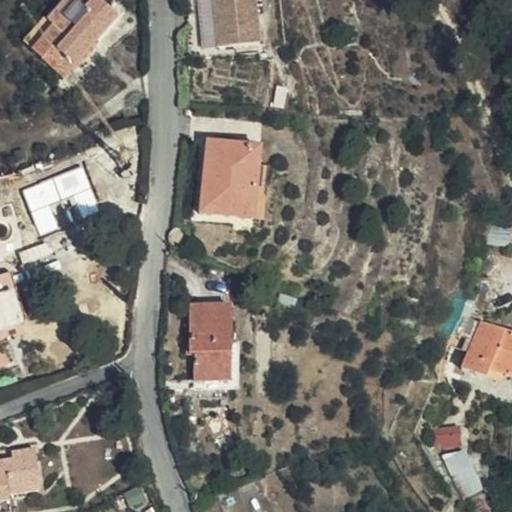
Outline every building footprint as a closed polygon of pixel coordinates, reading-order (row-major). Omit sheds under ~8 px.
[(25,38),(59,70),(71,57),(74,61),(93,40),(98,45),(123,18),(104,0),(69,0),(54,16),(50,12),(25,38)] [(218,56),(262,56),(261,1),(256,1),(256,0),(222,0),(217,0),(218,56)] [(71,57),(59,70),(68,78),(98,45),(93,40),(74,61),(71,57)] [(203,226),(237,227),(238,215),(258,215),(260,153),(205,151),(203,226)] [(485,232),(487,200),(461,198),(458,228),(485,232)] [(238,215),(237,227),(258,227),(258,215),(238,215)] [(0,334),(25,326),(5,264),(0,265),(0,334)] [(509,369),(511,357),(511,326),(469,313),(471,308),(458,305),(461,292),(452,289),(437,338),(457,344),(452,360),(476,368),(479,359),(509,369)] [(202,392),(235,392),(235,314),(193,314),(192,361),(202,362),(202,392)] [(498,365),(479,359),(476,368),(495,373),(498,365)] [(444,438),(446,424),(439,425),(435,438),(444,438)] [(454,438),(455,428),(455,425),(446,424),(444,438),(454,438)] [(435,438),(439,425),(431,425),(429,438),(435,438)] [(40,487),(33,445),(5,450),(6,456),(0,457),(0,502),(11,500),(9,492),(40,487)] [(459,445),(441,449),(458,491),(459,490),(471,511),(483,511),(482,502),(472,480),(474,480),(467,464),(467,465),(459,445)]
